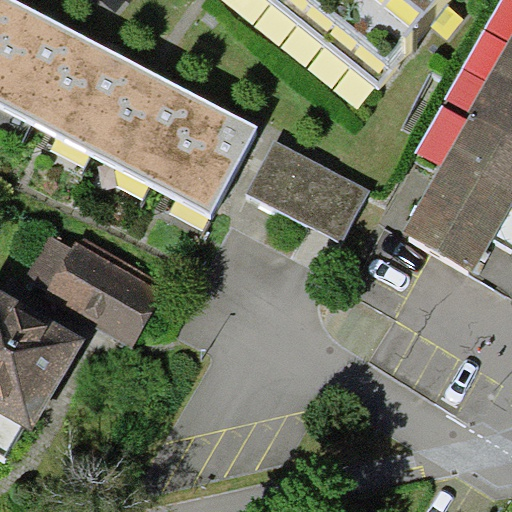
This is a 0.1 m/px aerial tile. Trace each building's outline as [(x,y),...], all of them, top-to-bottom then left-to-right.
[(274,0),(373,80),(433,0),(274,0)] [(249,136),(0,8),(0,124),(203,228),(249,136)] [(511,37),(402,223),(474,266),(511,202),(511,37)] [(333,243),(358,193),(270,149),(245,199),(333,243)] [(137,341),(167,284),(56,227),(25,287),(0,273),(0,390),(44,414),(93,319),(137,341)]
